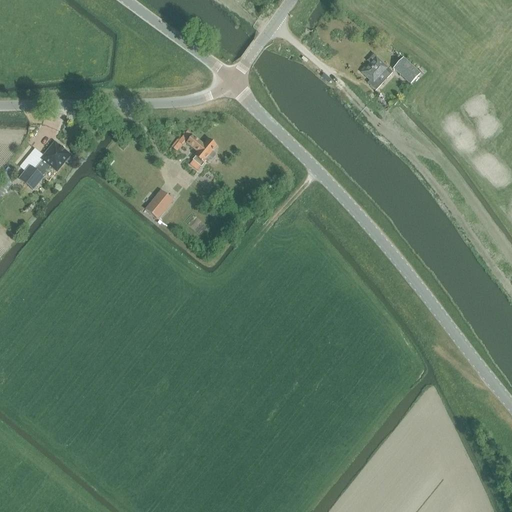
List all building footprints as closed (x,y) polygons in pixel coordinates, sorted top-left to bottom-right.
[(419,75),(403,59),(402,59),(393,69),(400,76),(402,73),(408,78),(405,81),(410,85),(419,75)] [(362,72),(361,73),(372,83),(370,86),(376,91),(392,74),(378,61),(374,65),(371,62),(366,67),(362,72)] [(178,140),(171,148),(177,152),(191,135),(187,132),(179,141),(178,140)] [(209,141),(205,146),(194,138),(188,145),(199,154),(195,158),(196,159),(194,162),(202,169),(206,165),(205,164),(208,160),(211,162),(213,162),(217,157),(216,155),(214,153),(218,148),(209,141)] [(125,142),(121,147),(124,150),(129,145),(125,142)] [(70,157),(71,156),(55,143),(42,159),(39,157),(19,182),(31,192),(48,171),(50,168),(54,170),(57,173),(66,162),(68,164),(69,164),(72,161),(72,160),(70,157)] [(0,177),(0,184),(8,190),(16,179),(13,176),(15,173),(7,168),(0,177)] [(148,213),(161,223),(175,204),(163,194),(148,213)]
